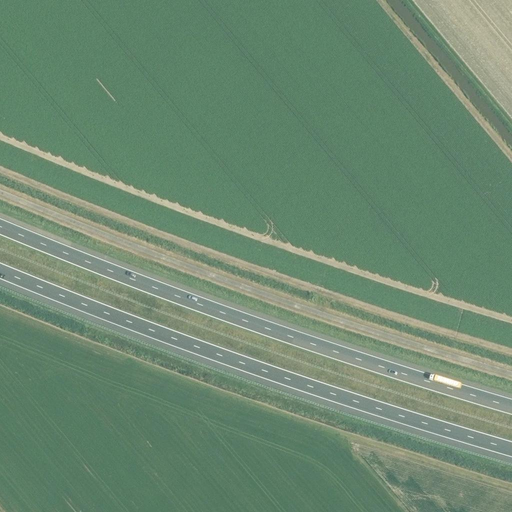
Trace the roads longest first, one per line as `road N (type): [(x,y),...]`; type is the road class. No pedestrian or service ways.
road 1 (unclassified): [(511,381),(261,300),(0,197)]
road 2 (motorway): [(511,407),(268,329),(0,226)]
road 3 (motorway): [(0,270),(263,371),(511,449)]
